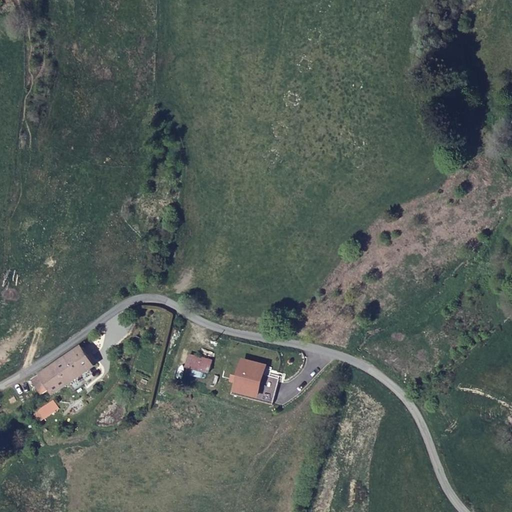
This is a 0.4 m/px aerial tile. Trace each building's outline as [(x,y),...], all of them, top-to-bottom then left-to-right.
[(90,365),(77,343),(30,374),(32,376),(27,378),(33,386),(41,381),(43,386),(46,391),(63,381),(85,368),(90,365)] [(186,351),(183,363),(204,370),(207,358),(186,351)] [(253,394),(261,364),(239,359),(232,389),(253,394)] [(90,376),(85,368),(63,381),(67,389),(90,376)] [(41,381),(33,386),(35,391),(43,386),(41,381)]
